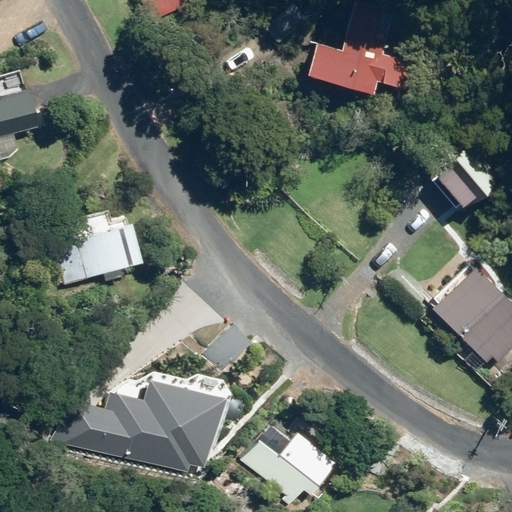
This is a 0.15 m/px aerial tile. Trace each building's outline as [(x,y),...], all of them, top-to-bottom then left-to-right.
[(183,0),(141,0),(152,22),(186,7),(183,0)] [(303,77),(367,95),(371,83),(392,89),(392,88),(398,89),(406,64),(378,56),(388,19),(376,16),(379,8),(352,0),(351,0),(336,52),(312,45),(303,77)] [(290,3),(263,25),(275,41),(303,21),(290,3)] [(0,156),(17,152),(11,135),(34,128),(22,90),(0,96),(0,156)] [(490,183),(459,149),(430,176),(433,180),(429,183),(451,208),(453,205),(457,209),(466,201),(468,203),(490,183)] [(105,217),(103,210),(76,219),(81,233),(67,238),(68,241),(56,244),(64,265),(68,263),(73,280),(92,273),(95,282),(117,275),(116,271),(138,263),(126,225),(124,226),(119,213),(105,217)] [(511,309),(470,269),(428,313),(482,364),(489,355),(496,362),(502,356),(511,365),(511,309)] [(67,395),(59,438),(190,464),(206,384),(133,370),(130,388),(102,382),(98,401),(67,395)] [(331,464),(290,433),(288,436),(271,423),(267,429),(262,426),(237,459),(284,494),(282,497),(290,504),(300,490),(308,495),(331,464)] [(368,439),(391,456),(397,448),(374,431),(368,439)]
